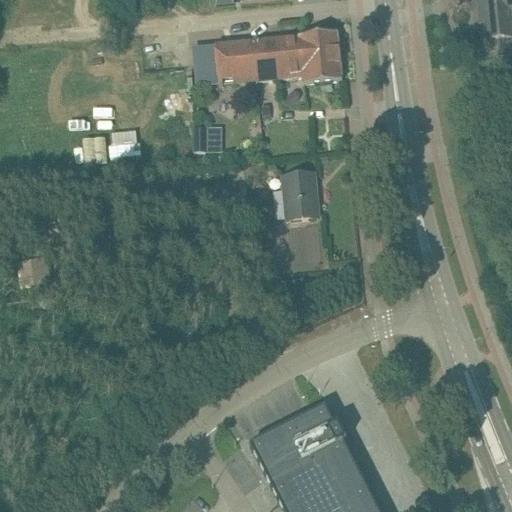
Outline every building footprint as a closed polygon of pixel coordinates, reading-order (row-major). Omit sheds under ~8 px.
[(511,0),(501,0),(502,1),(478,3),(479,18),(484,17),(486,42),(511,39),(511,0)] [(215,49),(199,50),(202,91),(219,89),(257,84),(255,64),(301,59),(301,61),(320,58),(321,64),(340,62),(337,35),(215,47),(215,49)] [(342,83),(340,62),(321,64),(320,58),(301,61),(301,59),(255,64),(257,84),(303,79),(304,87),(342,83)] [(270,118),(269,105),(260,106),(262,119),(270,118)] [(209,154),(208,132),(194,132),(195,155),(209,154)] [(82,140),(83,166),(105,165),(105,139),(82,140)] [(134,179),(136,202),(182,197),(178,174),(134,179)] [(283,180),(286,212),(287,224),(319,221),(314,177),(283,180)] [(50,218),(36,227),(50,250),(65,242),(50,218)] [(325,410),(250,448),(282,511),(376,511),(343,445),(346,444),(338,428),(335,429),(325,410)]
